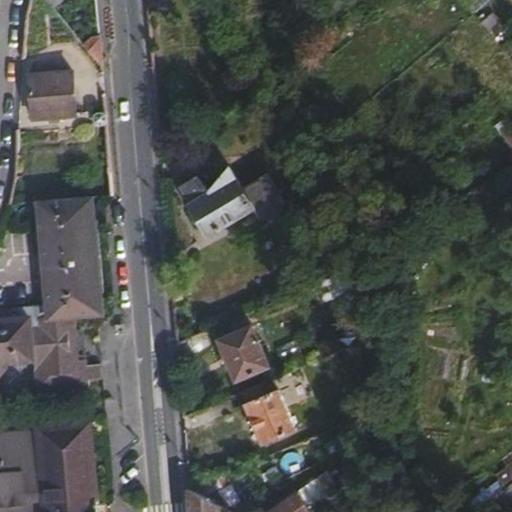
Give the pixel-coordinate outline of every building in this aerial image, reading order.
[(62,0),(51,0),(51,1),(76,28),(82,22),(62,0)] [(304,0),(280,20),(293,37),(306,27),(300,20),(325,0),(304,0)] [(87,40),(104,59),(102,35),(98,34),(94,35),(90,37),(87,40)] [(74,70),(31,73),(34,116),(76,113),(74,70)] [(99,125),(109,123),(108,115),(103,112),(98,114),(96,117),(96,122),(99,125)] [(199,173),(184,184),(217,232),(234,221),(237,225),(260,211),(272,218),(284,210),(286,198),(269,172),(247,186),(233,167),(207,183),(199,173)] [(0,307),(0,375),(9,366),(8,359),(37,357),(39,389),(91,384),(89,356),(82,356),(78,312),(103,311),(94,208),(45,212),(52,303),(0,307)] [(351,293),(359,289),(354,262),(320,280),(328,297),(348,287),(351,293)] [(255,323),(222,337),(239,378),(272,364),(255,323)] [(317,342),(323,356),(343,348),(337,334),(317,342)] [(276,377),(245,390),(266,439),(297,427),(276,377)] [(0,434),(0,511),(99,511),(92,421),(40,426),(40,430),(0,434)] [(227,511),(228,511),(202,492),(239,478),(237,473),(247,469),(246,465),(192,486),(194,511),(227,511)] [(311,511),(332,497),(323,484),(304,496),(301,490),(270,511),(311,511)] [(511,484),(472,511),(492,511),(508,501),(510,504),(511,503),(511,484)]
